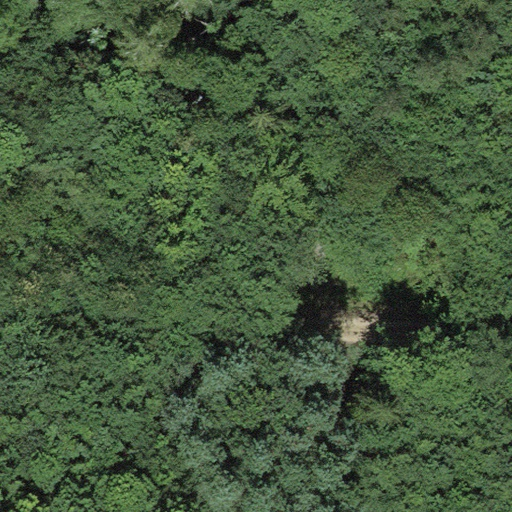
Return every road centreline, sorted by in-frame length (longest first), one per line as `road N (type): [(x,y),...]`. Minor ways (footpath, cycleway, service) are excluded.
road 1 (track): [(261,0),(360,511)]
road 2 (track): [(511,347),(0,337)]
